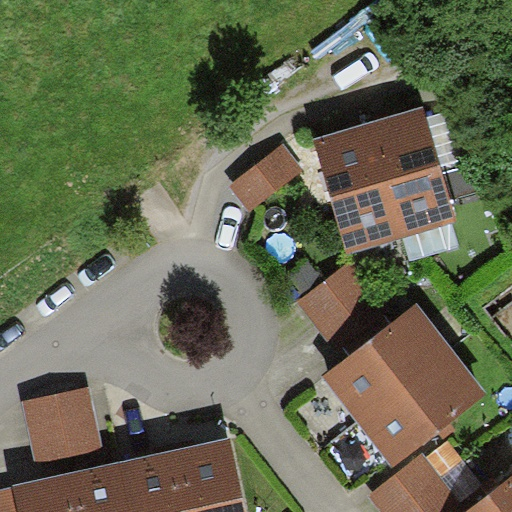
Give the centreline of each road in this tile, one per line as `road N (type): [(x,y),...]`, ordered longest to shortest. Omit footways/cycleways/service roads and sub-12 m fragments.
road 1 (residential): [(180,256),(223,270),(243,289),(244,356),(218,381)]
road 2 (residential): [(218,381),(323,511)]
road 3 (residential): [(218,381),(162,383),(77,340)]
road 4 (residential): [(77,340),(180,256)]
